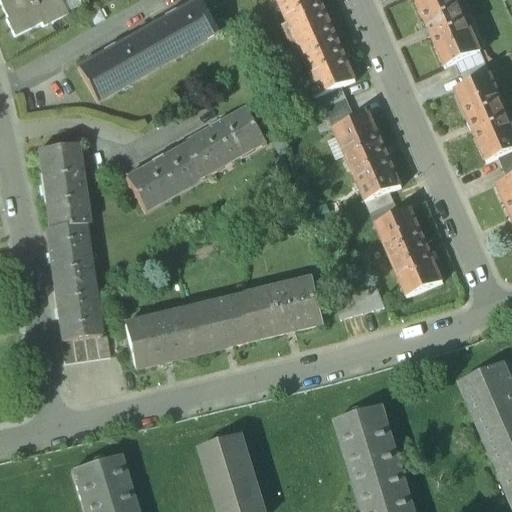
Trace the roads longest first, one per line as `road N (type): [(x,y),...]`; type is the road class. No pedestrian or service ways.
road 1 (residential): [(494,314),(52,430)]
road 2 (residential): [(494,314),(359,0)]
road 3 (residential): [(52,430),(0,120)]
